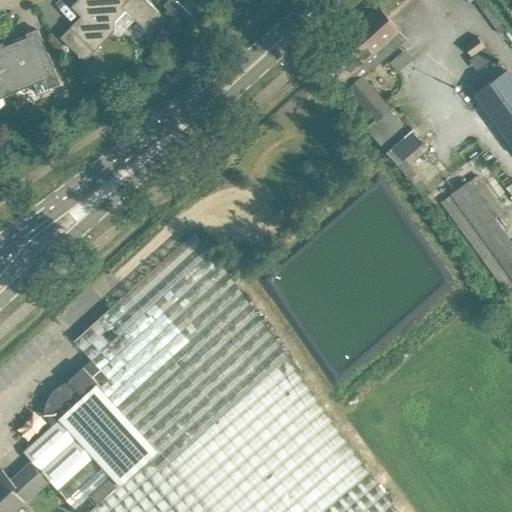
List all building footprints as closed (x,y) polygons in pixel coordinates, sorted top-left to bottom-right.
[(76,0),(71,6),(81,15),(70,26),(85,41),(75,51),(85,60),(106,38),(105,37),(113,29),(112,22),(109,19),(121,6),(147,31),(156,31),(167,19),(147,0),(76,0)] [(378,6),(321,57),(335,72),(340,78),(343,76),(350,84),(347,87),(374,119),(366,126),(397,163),(424,142),(412,127),(409,130),(389,108),(390,107),(362,75),(361,74),(358,76),(351,69),(376,47),(384,56),(406,37),(392,21),(388,16),(378,6)] [(0,97),(44,79),(47,88),(60,83),(45,46),(33,51),(27,36),(25,37),(24,35),(13,40),(13,42),(6,45),(0,47),(0,97)] [(477,35),(467,42),(475,53),(485,46),(477,35)] [(160,48),(145,59),(153,70),(168,59),(160,48)] [(511,74),(507,68),(473,93),(511,146),(511,74)] [(80,111),(76,99),(62,103),(67,116),(80,111)] [(511,237),(496,215),(504,209),(479,174),(470,180),(469,178),(451,190),(453,192),(440,202),(511,299),(511,237)] [(52,424),(23,450),(76,508),(90,495),(98,503),(87,511),(401,511),(212,250),(91,358),(92,359),(84,366),(83,366),(68,380),(69,381),(68,382),(66,383),(63,384),(60,386),(58,387),(56,389),(52,393),(50,397),(48,402),(47,407),(46,413),(45,413),(44,413),(44,414),(47,414),(47,416),(48,418),(49,420),(50,422),(52,424)] [(11,511),(24,500),(26,502),(48,481),(31,461),(11,479),(2,469),(0,470),(0,511),(11,511)]
